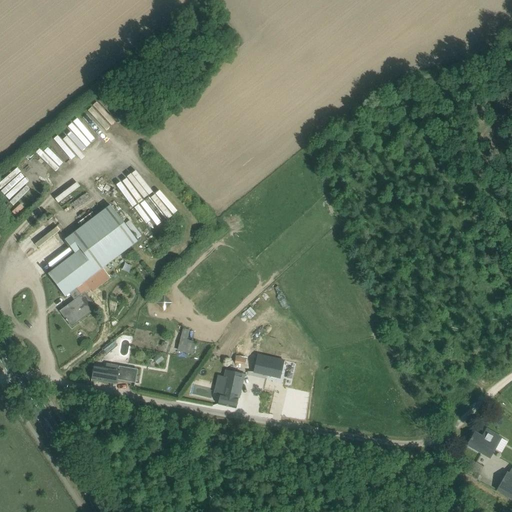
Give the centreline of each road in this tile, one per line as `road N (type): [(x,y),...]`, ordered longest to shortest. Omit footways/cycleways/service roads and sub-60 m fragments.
road 1 (unclassified): [(495,392),(450,432),(414,444),(20,380)]
road 2 (primary): [(103,511),(20,380)]
